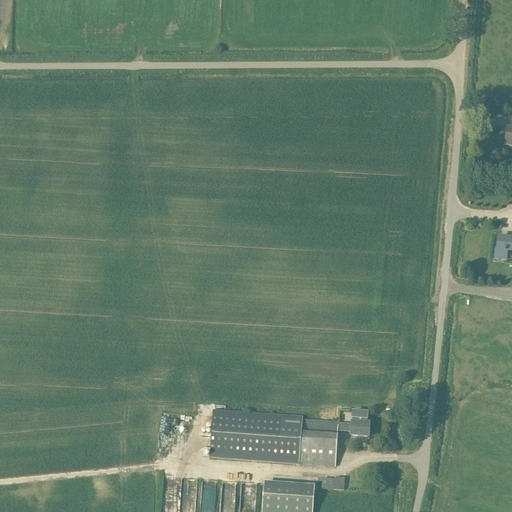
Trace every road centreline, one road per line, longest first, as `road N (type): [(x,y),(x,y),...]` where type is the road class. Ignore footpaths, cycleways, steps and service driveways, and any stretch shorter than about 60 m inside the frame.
road 1 (unclassified): [(0,67),(460,64)]
road 2 (unclassified): [(414,511),(460,64)]
